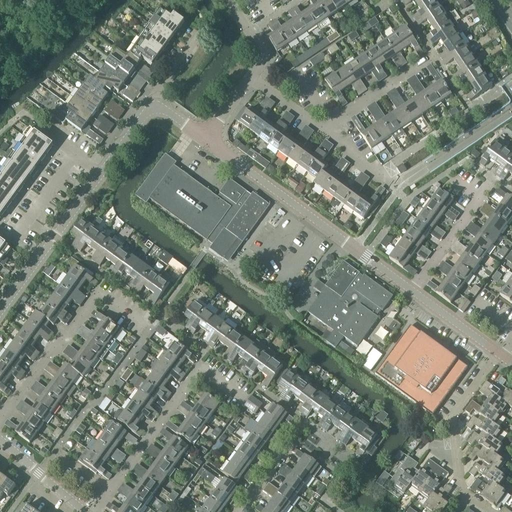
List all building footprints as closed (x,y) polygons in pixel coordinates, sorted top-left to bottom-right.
[(326,20),(312,0),(307,0),(313,8),(306,12),(316,27),(319,30),(329,23),(326,20)] [(336,13),(327,0),(324,0),(321,2),(319,0),(312,0),(326,20),(336,13)] [(346,7),(341,0),(327,0),(336,13),(346,7)] [(433,0),(426,0),(417,7),(421,12),(413,17),(416,22),(438,7),(433,0)] [(465,3),(460,7),(463,11),(470,6),(467,2),(465,3)] [(438,7),(416,22),(418,26),(426,21),(430,26),(445,17),(444,17),(438,7)] [(316,27),(306,12),(301,16),(296,8),(292,11),(307,33),(316,27)] [(307,33),(292,11),(288,14),(293,21),(287,26),(296,40),(297,40),(307,33)] [(161,12),(155,19),(166,27),(168,24),(179,31),(185,23),(174,15),(171,19),(161,12)] [(429,41),(451,27),(451,26),(456,23),(449,13),(444,17),(445,17),(430,26),(434,32),(426,37),(429,41)] [(155,19),(150,27),(161,34),(163,31),(173,38),(179,31),(168,24),(166,27),(155,19)] [(271,24),(287,47),(297,40),(296,40),(287,26),(281,29),(276,21),(271,24)] [(287,47),(271,24),(268,27),(273,35),(267,39),(277,54),(287,47)] [(150,27),(145,34),(155,41),(158,38),(168,45),(173,38),(163,31),(161,34),(150,27)] [(444,46),(458,36),(451,27),(429,41),(432,46),(440,40),(444,46)] [(395,36),(405,50),(410,46),(413,49),(417,46),(406,28),(395,36)] [(145,34),(139,41),(150,49),(152,45),(163,53),(168,45),(158,38),(155,41),(145,34)] [(458,36),(444,46),(447,52),(439,57),(442,61),(465,46),(469,44),(462,34),(458,36)] [(385,42),(397,60),(401,57),(399,54),(405,50),(395,36),(385,42)] [(139,41),(134,48),(144,56),(147,52),(158,60),(163,53),(152,45),(150,49),(139,41)] [(375,49),(384,63),(391,59),(393,62),(397,60),(385,42),(375,49)] [(465,46),(442,61),(445,66),(453,60),(457,66),(471,56),(465,46)] [(129,56),(140,63),(142,60),(152,67),(158,60),(147,52),(144,56),(134,48),(129,56)] [(365,56),(377,73),(381,70),(379,67),(384,63),(375,49),(365,56)] [(140,63),(129,56),(126,59),(116,52),(110,59),(121,67),(123,64),(134,71),(140,63)] [(377,73),(365,56),(355,62),(365,77),(371,73),(373,76),(377,73)] [(471,56),(457,66),(461,72),(453,77),(456,81),(478,66),(471,56)] [(315,71),(327,63),(323,58),(311,66),(315,71)] [(110,59),(105,67),(115,75),(118,71),(128,79),(132,81),(137,74),(134,71),(123,64),(121,67),(110,59)] [(365,77),(355,62),(345,69),(357,87),(361,84),(359,80),(365,77)] [(470,86),(485,76),(478,66),(456,81),(458,86),(466,80),(470,86)] [(105,67),(99,74),(110,82),(113,79),(123,86),(128,79),(118,71),(115,75),(105,67)] [(335,76),(345,90),(351,86),(353,89),(357,87),(345,69),(335,76)] [(142,80),(145,76),(140,72),(137,76),(142,80)] [(345,90),(335,76),(333,73),(323,79),(337,100),(341,97),(339,94),(345,90)] [(99,74),(95,81),(94,82),(105,89),(110,93),(113,89),(118,93),(123,86),(113,79),(110,82),(99,74)] [(431,89),(440,103),(451,96),(436,74),(431,77),(437,85),(431,89)] [(145,76),(142,80),(147,84),(151,80),(145,76)] [(485,76),(470,86),(474,92),(466,97),(469,102),(492,87),(485,76)] [(90,77),(84,85),(94,92),(91,96),(102,104),(108,96),(103,92),(105,89),(94,82),(95,81),(90,77)] [(84,85),(79,92),(89,100),(86,104),(97,111),(102,104),(91,96),(94,92),(84,85)] [(415,88),(430,110),(440,103),(431,89),(425,92),(420,85),(415,88)] [(126,91),(136,98),(137,99),(140,94),(129,86),(126,91)] [(430,110),(415,88),(411,90),(417,98),(411,102),(421,117),(430,110)] [(136,98),(126,91),(123,96),(132,103),(136,98)] [(79,92),(73,100),(83,107),(81,111),(92,119),(97,111),(86,104),(89,100),(79,92)] [(421,117),(411,102),(405,106),(400,98),(396,101),(411,123),(411,124),(421,117)] [(73,100),(68,107),(78,114),(75,118),(86,126),(92,119),(81,111),(83,107),(73,100)] [(391,116),(401,130),(411,124),(411,123),(396,101),(392,104),(397,112),(392,115),(391,116)] [(107,107),(111,111),(115,105),(111,102),(107,107)] [(249,131),(265,110),(261,106),(255,114),(249,110),(239,124),(249,131)] [(78,114),(68,107),(59,120),(64,124),(65,122),(81,133),(86,126),(75,118),(78,114)] [(111,111),(107,107),(103,112),(108,115),(111,111)] [(265,110),(249,131),(259,138),(269,124),(263,120),(269,113),(265,110)] [(391,137),(394,141),(404,134),(401,130),(391,116),(386,120),(380,112),(376,115),(391,137)] [(391,137),(376,115),(372,117),(377,125),(371,129),(381,144),(391,137)] [(96,122),(101,125),(105,120),(100,116),(96,122)] [(269,146),(284,124),(280,121),(275,128),(269,124),(259,138),(269,146)] [(101,125),(96,122),(93,127),(97,130),(101,125)] [(278,153),(289,139),(283,134),(288,127),(284,124),(269,146),(278,153)] [(360,125),(356,128),(371,151),(381,144),(371,129),(366,133),(360,125)] [(36,170),(53,147),(30,130),(0,170),(0,218),(30,178),(32,180),(38,172),(36,170)] [(103,141),(89,131),(86,136),(90,140),(95,143),(99,146),(103,141)] [(289,139),(278,153),(288,160),(304,138),(300,135),(294,142),(289,139)] [(288,160),(298,167),(308,153),(302,148),(308,141),(304,138),(288,160)] [(489,160),(494,164),(505,150),(505,149),(495,142),(479,164),(484,167),(489,160)] [(5,143),(0,149),(5,152),(10,146),(5,143)] [(250,151),(240,145),(237,149),(246,156),(250,151)] [(307,174),(323,152),(319,149),(313,157),(308,153),(298,167),(307,174)] [(498,178),(511,159),(511,154),(505,149),(505,150),(494,164),(500,168),(495,176),(498,178)] [(480,155),(473,150),(470,154),(476,160),(480,155)] [(250,151),(246,156),(251,159),(255,154),(250,151)] [(327,155),(323,152),(307,174),(317,181),(320,178),(325,171),(328,167),(322,163),(327,155)] [(146,205),(150,200),(206,242),(207,241),(213,245),(209,250),(223,260),(237,240),(242,244),(270,207),(252,194),(249,199),(244,196),(246,193),(229,180),(219,194),(220,195),(217,199),(174,167),(176,164),(165,156),(135,197),(146,205)] [(511,176),(511,159),(498,178),(503,182),(509,174),(511,176)] [(403,165),(400,167),(396,169),(400,175),(406,171),(403,165)] [(274,170),(269,166),(266,171),(271,175),(274,170)] [(330,175),(325,171),(320,178),(317,181),(314,185),(324,192),(340,171),(340,170),(336,167),(330,175)] [(334,199),(344,185),(339,181),(344,173),(340,170),(340,171),(324,192),(334,199)] [(344,206),(359,184),(355,181),(350,189),(344,185),(334,199),(344,206)] [(301,184),(298,188),(303,192),(306,187),(301,184)] [(353,213),(364,199),(358,195),(364,187),(359,184),(344,206),(353,213)] [(448,207),(453,201),(439,191),(431,201),(448,213),(451,209),(448,207)] [(500,206),(511,215),(511,199),(504,194),(501,199),(504,201),(500,206)] [(364,199),(353,213),(363,221),(379,199),(375,195),(369,203),(364,199)] [(424,211),(438,221),(442,215),(445,217),(448,213),(431,201),(424,211)] [(490,214),(507,226),(511,219),(511,215),(500,206),(496,212),(493,210),(490,214)] [(438,221),(424,211),(417,220),(434,232),(437,228),(434,226),(438,221)] [(397,221),(403,224),(408,217),(403,213),(397,221)] [(507,226),(490,214),(487,218),(490,220),(486,226),(500,236),(507,226)] [(75,249),(91,227),(81,220),(71,234),(77,239),(72,247),(75,249)] [(434,232),(417,220),(410,230),(422,238),(424,240),(428,234),(433,238),(436,234),(434,232)] [(476,233),(493,246),(500,236),(486,226),(482,231),(479,229),(476,233)] [(91,227),(75,249),(80,253),(85,245),(91,249),(101,235),(91,227)] [(420,246),(424,240),(422,238),(410,230),(403,240),(419,252),(420,252),(423,248),(420,246)] [(493,246),(476,233),(473,237),(476,239),(471,245),(486,255),(493,246)] [(95,263),(111,242),(101,235),(91,249),(96,253),(91,261),(95,263)] [(396,249),(410,260),(414,254),(417,256),(420,252),(419,252),(403,240),(396,249)] [(0,264),(11,250),(0,241),(0,264)] [(110,263),(120,249),(111,242),(95,263),(99,267),(105,259),(110,263)] [(461,253),(479,265),(486,255),(471,245),(467,251),(465,248),(461,253)] [(120,249),(110,263),(116,267),(110,275),(114,278),(130,256),(120,249)] [(410,260),(396,249),(388,259),(405,272),(409,267),(406,265),(410,260)] [(162,253),(158,259),(167,266),(172,260),(162,253)] [(457,264),(471,275),(479,265),(461,253),(458,257),(461,259),(457,264)] [(129,277),(140,263),(130,256),(114,278),(119,281),(124,273),(129,277)] [(67,277),(82,287),(86,282),(93,287),(97,283),(82,272),(85,269),(71,259),(67,264),(69,265),(72,271),(67,277)] [(343,262),(325,286),(324,288),(328,290),(324,296),(321,294),(307,313),(333,332),(326,343),(335,350),(344,338),(357,348),(378,319),(376,317),(381,311),(382,312),(393,297),(364,276),(363,278),(359,275),(359,274),(343,262)] [(140,263),(129,277),(135,281),(130,289),(133,292),(149,270),(140,263)] [(471,275),(457,264),(453,270),(450,268),(447,272),(464,284),(471,275)] [(149,270),(133,292),(138,295),(144,287),(149,291),(158,278),(159,277),(149,270)] [(445,270),(442,275),(444,276),(447,278),(443,284),(457,294),(464,284),(447,272),(445,270)] [(82,287),(67,277),(60,287),(82,303),(85,298),(78,293),(82,287)] [(170,285),(159,277),(158,278),(149,291),(155,295),(149,303),(154,306),(170,285)] [(457,294),(443,284),(439,289),(436,287),(433,292),(450,304),(457,294)] [(511,289),(507,285),(499,296),(511,304),(511,289)] [(53,296),(68,307),(72,301),(79,307),(82,303),(60,287),(53,296)] [(68,307),(53,296),(46,306),(68,322),(71,318),(64,312),(68,307)] [(465,300),(460,306),(458,310),(463,314),(470,303),(465,300)] [(188,332),(204,310),(195,303),(184,317),(190,321),(185,329),(188,332)] [(46,306),(39,315),(39,316),(50,323),(49,324),(53,326),(57,320),(65,326),(68,322),(46,306)] [(204,310),(188,332),(193,335),(198,328),(204,331),(214,317),(204,310)] [(28,323),(50,339),(53,335),(45,329),(49,324),(50,323),(39,316),(39,315),(36,313),(28,323)] [(121,331),(102,317),(99,322),(102,324),(98,329),(112,339),(116,342),(124,331),(122,329),(121,331)] [(208,346),(224,324),(214,317),(204,331),(209,336),(204,343),(208,346)] [(50,339),(28,323),(21,333),(35,343),(39,337),(47,343),(50,339)] [(224,324),(208,346),(212,349),(218,342),(223,346),(233,331),(224,324)] [(467,369),(410,327),(375,375),(432,417),(467,369)] [(109,352),(116,342),(112,339),(98,329),(94,335),(91,333),(87,337),(106,351),(109,352)] [(233,331),(223,346),(229,350),(223,357),(227,361),(243,339),(233,331)] [(35,343),(21,333),(14,342),(36,358),(39,354),(31,348),(35,343)] [(127,341),(133,345),(137,340),(131,336),(127,341)] [(102,362),(109,352),(106,351),(87,337),(85,341),(87,343),(83,349),(94,357),(98,359),(102,362)] [(253,346),(243,339),(227,361),(232,364),(237,356),(242,360),(253,346)] [(7,352),(21,363),(25,357),(33,362),(36,358),(14,342),(7,352)] [(196,360),(175,344),(167,354),(181,365),(185,359),(193,364),(196,360)] [(247,375),(263,353),(253,346),(242,360),(248,364),(243,372),(247,375)] [(263,353),(247,375),(251,378),(256,370),(262,374),(272,360),(276,355),(266,348),(263,353)] [(73,356),(91,369),(98,359),(94,357),(83,349),(79,354),(77,352),(73,356)] [(349,349),(345,354),(350,358),(354,353),(349,349)] [(0,361),(0,362),(22,378),(25,373),(17,368),(21,363),(7,352),(0,361)] [(167,354),(164,352),(157,362),(160,364),(182,380),(185,375),(177,370),(181,365),(167,354)] [(91,369),(73,356),(70,360),(73,363),(69,368),(69,369),(79,376),(83,379),(91,369)] [(137,356),(134,360),(140,364),(143,360),(137,356)] [(282,367),(272,360),(262,374),(268,378),(262,386),(267,389),(282,367)] [(22,378),(0,362),(0,376),(7,382),(11,376),(19,382),(22,378)] [(153,374),(167,384),(171,378),(179,384),(182,380),(160,364),(157,362),(150,371),(153,374)] [(72,386),(79,376),(69,369),(69,368),(66,365),(61,371),(58,369),(55,373),(67,382),(72,386)] [(283,401),(299,379),(289,372),(279,386),(285,391),(279,398),(283,401)] [(55,379),(51,385),(60,392),(69,398),(76,389),(72,386),(67,382),(55,373),(52,377),(55,379)] [(146,383),(168,399),(171,395),(163,389),(167,384),(153,374),(146,383)] [(7,382),(0,376),(0,391),(7,397),(11,393),(3,387),(7,382)] [(299,379),(283,401),(287,404),(293,397),(298,401),(309,387),(299,379)] [(501,379),(494,389),(493,389),(498,392),(503,396),(500,401),(508,407),(511,409),(511,390),(510,393),(502,387),(506,383),(501,379)] [(168,399),(146,383),(139,393),(153,403),(157,398),(165,403),(168,399)] [(501,417),(508,407),(500,401),(503,396),(498,392),(493,389),(494,389),(485,383),(478,393),(488,400),(484,404),(501,417)] [(41,393),(58,405),(65,396),(60,392),(51,385),(47,390),(44,388),(41,393)] [(302,415),(318,393),(309,387),(298,401),(304,405),(298,412),(302,415)] [(58,405),(41,393),(38,397),(41,399),(37,405),(51,415),(58,405)] [(153,403),(139,393),(132,402),(154,418),(157,414),(149,409),(153,403)] [(198,405),(212,416),(219,405),(202,393),(199,398),(202,400),(198,405)] [(318,415),(328,401),(318,393),(302,415),(307,418),(312,411),(318,415)] [(247,402),(258,410),(262,405),(251,397),(247,402)] [(322,430),(338,408),(328,401),(318,415),(323,419),(318,427),(322,430)] [(154,418),(132,402),(125,413),(139,423),(143,417),(151,422),(154,418)] [(258,410),(247,402),(244,407),(255,415),(258,410)] [(501,417),(484,404),(481,409),(471,402),(464,412),(469,416),(472,411),(480,417),(477,421),(482,425),(486,420),(494,426),(501,417)] [(102,404),(99,409),(104,412),(107,408),(102,404)] [(51,415),(37,405),(33,410),(30,408),(27,412),(36,418),(44,424),(51,415)] [(212,416),(198,405),(194,411),(191,409),(188,413),(205,425),(212,416)] [(265,415),(266,416),(279,425),(283,420),(290,425),(293,420),(273,405),(265,415)] [(337,429),(347,415),(338,408),(322,430),(326,433),(331,425),(337,429)] [(125,413),(121,410),(118,411),(114,416),(114,420),(139,438),(143,434),(135,428),(139,423),(125,413)] [(37,434),(44,424),(36,418),(27,412),(24,416),(27,418),(23,424),(37,434)] [(205,425),(188,413),(185,417),(188,419),(184,425),(198,435),(205,425)] [(379,413),(374,419),(383,425),(387,419),(379,413)] [(258,425),(279,440),(282,436),(275,431),(279,425),(266,416),(265,415),(258,425)] [(341,444),(357,422),(347,415),(337,429),(343,433),(337,441),(341,444)] [(502,432),(494,426),(486,420),(482,425),(477,421),(472,418),(465,428),(470,431),(473,427),(481,432),(478,437),(483,441),(486,436),(495,442),(495,441),(502,432)] [(129,436),(109,421),(105,422),(102,428),(102,431),(105,433),(119,444),(123,438),(126,440),(129,436)] [(356,443),(367,429),(357,422),(341,444),(345,447),(351,439),(356,443)] [(30,444),(37,434),(23,424),(19,429),(16,427),(13,432),(30,444)] [(198,435),(184,425),(180,430),(177,428),(173,433),(191,445),(198,435)] [(279,440),(258,425),(251,435),(265,444),(269,439),(276,444),(279,440)] [(367,429),(356,443),(362,447),(356,455),(361,458),(365,453),(371,457),(377,450),(374,447),(380,439),(377,437),(377,436),(367,429)] [(119,444),(105,433),(98,443),(115,455),(118,451),(115,449),(119,444)] [(504,447),(495,441),(495,442),(486,436),(483,441),(478,437),(473,433),(466,443),(471,447),(475,442),(482,448),(479,452),(484,456),(488,451),(496,457),(504,447)] [(244,444),(264,459),(267,455),(261,450),(265,444),(251,435),(244,444)] [(166,448),(180,459),(188,448),(171,436),(167,440),(170,443),(166,448)] [(115,455),(98,443),(91,453),(105,463),(109,457),(112,460),(115,455)] [(264,459),(244,444),(237,454),(251,464),(255,458),(261,463),(264,459)] [(180,459),(166,448),(162,454),(159,452),(156,456),(173,468),(180,459)] [(105,463),(91,453),(90,453),(85,449),(76,461),(96,475),(97,473),(108,481),(112,476),(101,468),(105,463)] [(505,463),(496,457),(488,451),(484,456),(479,452),(475,449),(467,459),(472,463),(476,458),(483,463),(480,468),(485,472),(489,467),(497,473),(498,473),(505,463)] [(298,452),(294,457),(301,461),(297,467),(311,477),(314,479),(321,469),(318,467),(298,452)] [(251,464),(237,454),(230,464),(250,479),(253,474),(247,470),(251,464)] [(399,454),(395,459),(400,463),(403,457),(399,454)] [(152,468),(166,478),(173,468),(156,456),(153,460),(156,462),(152,468)] [(413,488),(419,493),(421,490),(422,488),(431,476),(426,473),(433,463),(428,459),(419,472),(414,469),(410,474),(415,477),(409,486),(410,486),(413,488)] [(399,471),(398,470),(389,484),(404,494),(410,486),(409,486),(415,477),(410,474),(414,469),(418,464),(412,461),(409,466),(405,463),(399,471)] [(250,479),(230,464),(223,474),(236,484),(241,478),(247,483),(250,479)] [(506,479),(498,473),(497,473),(489,467),(485,472),(480,468),(476,464),(468,474),(473,478),(477,473),(485,479),(481,483),(481,484),(487,487),(490,483),(498,488),(499,488),(506,479)] [(311,477),(297,467),(293,473),(283,466),(280,470),(283,472),(303,487),(311,477)] [(166,478),(152,468),(148,473),(145,471),(142,475),(159,488),(166,478)] [(200,478),(211,486),(215,479),(201,469),(197,475),(200,478)] [(279,469),(277,473),(287,481),(283,486),(286,488),(296,497),(302,488),(303,487),(283,472),(280,470),(279,469)] [(419,493),(429,500),(435,493),(439,496),(443,490),(439,487),(448,474),(442,470),(436,480),(431,476),(422,488),(421,490),(419,493)] [(159,488),(142,475),(139,479),(142,482),(138,487),(142,490),(152,498),(159,488)] [(200,478),(197,475),(192,482),(195,485),(200,478)] [(217,490),(233,502),(236,498),(233,496),(237,490),(224,480),(217,490)] [(507,494),(499,488),(498,488),(490,483),(487,487),(481,484),(481,483),(477,480),(470,490),(475,493),(478,489),(486,494),(483,499),(498,510),(502,505),(500,504),(507,494)] [(8,498),(15,488),(8,482),(2,489),(0,493),(0,492),(0,511),(1,511),(10,500),(8,498)] [(283,486),(279,492),(268,484),(264,489),(289,506),(296,497),(283,486)] [(322,484),(314,494),(319,497),(326,487),(322,484)] [(452,489),(446,485),(443,490),(439,496),(435,493),(429,500),(423,508),(428,511),(443,511),(448,506),(442,502),(452,489)] [(131,490),(128,495),(145,508),(152,498),(142,490),(138,487),(134,492),(131,490)] [(187,489),(182,496),(185,498),(190,491),(187,489)] [(285,511),(289,506),(264,489),(262,493),(273,501),(268,507),(276,511),(285,511)] [(233,502),(217,490),(209,500),(212,502),(223,510),(227,504),(230,506),(233,502)] [(128,501),(124,507),(130,511),(141,511),(145,508),(128,495),(125,499),(128,501)] [(202,510),(205,511),(221,511),(223,510),(212,502),(209,500),(202,510)]
